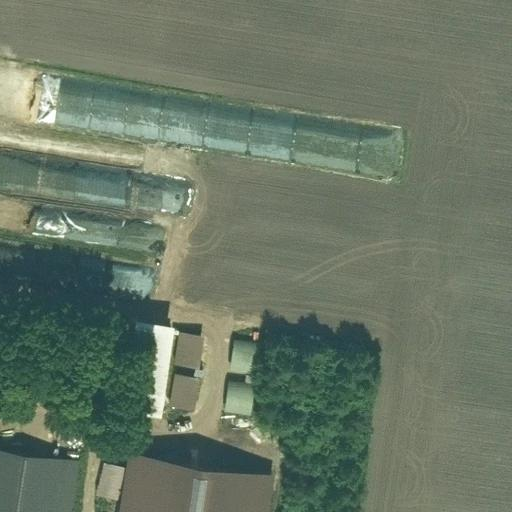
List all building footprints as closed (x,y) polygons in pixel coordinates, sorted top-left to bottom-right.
[(0,113),(18,117),(22,99),(17,97),(22,73),(0,67),(0,113)] [(0,204),(0,223),(2,215),(13,218),(11,225),(18,227),(22,212),(0,204)] [(383,285),(387,254),(317,245),(316,254),(293,251),(293,257),(269,254),(267,271),(383,285)] [(125,311),(115,401),(163,406),(167,369),(195,372),(196,364),(172,362),(175,327),(164,326),(165,316),(125,311)] [(178,327),(172,359),(195,363),(200,331),(178,327)] [(229,336),(226,367),(252,369),(255,339),(229,336)] [(190,407),(197,375),(174,370),(166,402),(190,407)] [(220,408),(248,410),(250,380),(223,378),(220,408)] [(0,511),(258,511),(265,468),(124,448),(114,511),(62,511),(70,454),(0,444),(0,511)] [(93,489),(109,494),(118,462),(101,457),(93,489)]
